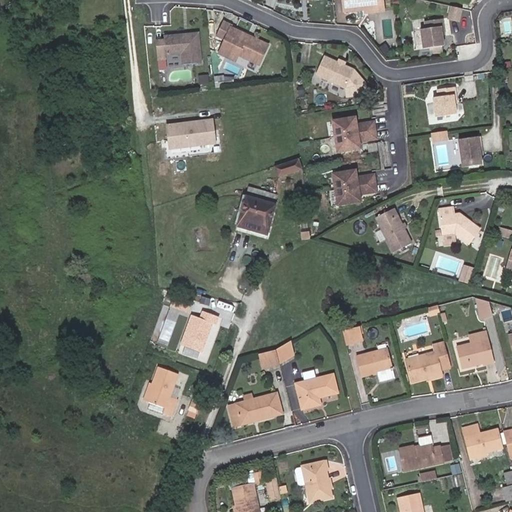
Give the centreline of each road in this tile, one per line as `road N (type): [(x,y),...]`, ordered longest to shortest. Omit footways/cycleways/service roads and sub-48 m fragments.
road 1 (residential): [(511,1),(494,3),(483,16),(481,62),(399,74),(350,35),(293,30),(226,0)]
road 2 (residential): [(253,296),(196,461)]
road 3 (residential): [(354,423),(196,461)]
road 4 (residential): [(511,385),(354,423)]
road 5 (residential): [(128,0),(144,135)]
